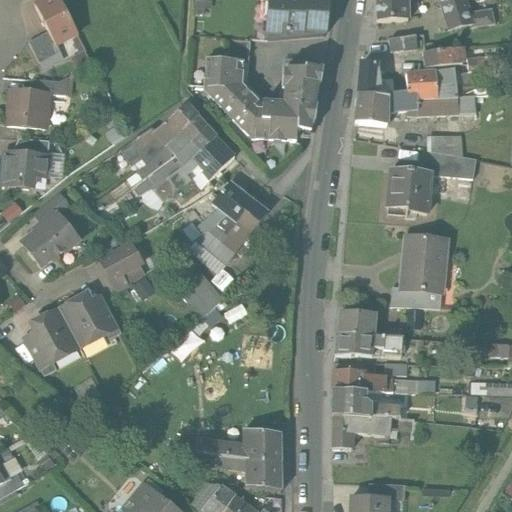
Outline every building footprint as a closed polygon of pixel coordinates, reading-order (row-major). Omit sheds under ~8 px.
[(76,37),(57,0),(45,0),(47,2),(34,8),(47,34),(55,48),(56,47),(76,37)] [(204,0),(204,3),(224,5),(221,39),(266,42),(270,0),(204,0)] [(270,0),(266,42),(323,37),(328,1),(314,0),(304,0),(304,3),(270,0)] [(375,0),(376,23),(407,22),(406,2),(406,0),(375,0)] [(439,0),(445,18),(449,32),(471,28),(467,13),(462,0),(439,0)] [(474,12),(470,0),(462,0),(467,13),(474,12)] [(474,12),(467,13),(469,22),(487,18),(486,13),(485,10),(474,12)] [(487,18),(469,22),(471,28),(472,31),(494,28),(492,17),(487,18)] [(445,18),(414,26),(414,25),(406,27),(407,38),(415,38),(434,35),(449,32),(445,18)] [(47,34),(28,44),(39,65),(60,54),(56,47),(55,48),(47,34)] [(407,38),(401,39),(403,51),(417,50),(416,45),(415,38),(407,38)] [(401,39),(388,41),(390,53),(403,51),(401,39)] [(250,43),(227,41),(225,62),(242,64),(248,64),(250,43)] [(460,50),(452,51),(454,67),(462,67),(460,50)] [(452,51),(424,54),(426,70),(454,67),(452,51)] [(483,60),(467,61),(468,75),(484,74),(484,64),(483,60)] [(225,62),(206,61),(203,89),(207,89),(207,95),(247,137),(251,137),(251,141),(267,143),(268,124),(261,123),(262,105),(257,104),(241,87),(242,64),(225,62)] [(248,64),(242,64),(241,87),(257,104),(262,105),(262,101),(247,85),(248,64)] [(283,102),(262,101),(262,105),(261,123),(268,124),(267,143),(295,145),(296,133),(310,134),(311,124),(313,124),(316,108),(314,108),(317,86),(319,87),(322,71),(320,71),(321,65),(304,64),(304,66),(285,65),(283,102)] [(378,67),(360,65),(357,96),(370,97),(381,96),(380,78),(379,78),(378,67)] [(435,74),(406,76),(408,94),(409,102),(435,102),(437,101),(436,88),(435,74)] [(406,76),(380,78),(381,96),(408,94),(406,76)] [(58,85),(30,82),(29,94),(48,96),(48,97),(65,98),(66,80),(58,85)] [(455,85),(436,88),(437,101),(456,101),(455,90),(455,85)] [(484,87),(468,89),(470,99),(486,98),(484,87)] [(468,89),(455,90),(456,101),(470,99),(468,89)] [(29,94),(10,92),(6,127),(45,131),(48,97),(48,96),(29,94)] [(381,96),(370,97),(357,96),(354,124),(386,128),(386,114),(406,113),(406,117),(435,117),(435,102),(409,102),(408,94),(381,96)] [(437,101),(435,102),(435,117),(458,116),(456,101),(437,101)] [(187,109),(164,130),(175,142),(182,136),(180,134),(196,118),(187,109)] [(206,129),(196,118),(180,134),(182,136),(188,143),(206,129)] [(206,129),(188,143),(192,147),(199,154),(216,142),(217,141),(206,129)] [(459,132),(435,130),(435,132),(436,138),(437,155),(461,159),(459,132)] [(188,143),(182,136),(175,142),(180,147),(172,154),(167,148),(157,157),(166,167),(192,147),(188,143)] [(431,139),(428,139),(429,154),(437,155),(436,138),(431,139)] [(49,144),(25,142),(24,158),(47,160),(49,144)] [(180,147),(175,142),(167,148),(172,154),(180,147)] [(216,142),(199,154),(214,170),(213,171),(214,172),(215,173),(216,172),(217,173),(232,158),(216,142)] [(429,154),(423,153),(421,176),(430,177),(430,178),(473,181),(476,162),(461,159),(437,155),(429,154)] [(24,158),(4,156),(1,188),(33,191),(34,179),(46,180),(47,160),(24,158)] [(127,181),(139,196),(160,178),(148,164),(127,181)] [(421,176),(390,173),(387,210),(405,211),(405,215),(426,216),(430,178),(430,177),(421,176)] [(230,186),(211,206),(218,212),(194,232),(199,238),(201,236),(226,219),(236,227),(253,204),(230,186)] [(57,196),(32,217),(40,227),(42,229),(57,218),(58,219),(68,210),(57,196)] [(236,227),(226,219),(201,236),(208,247),(213,253),(225,262),(231,255),(232,256),(248,236),(249,237),(266,215),(253,204),(236,227)] [(57,218),(42,229),(40,227),(33,233),(35,235),(21,245),(40,268),(50,260),(52,263),(77,243),(58,219),(57,218)] [(199,238),(188,246),(196,256),(208,247),(201,236),(199,238)] [(446,242),(404,238),(400,290),(400,292),(427,295),(427,293),(441,295),(446,242)] [(127,246),(98,261),(111,282),(140,267),(127,246)] [(194,278),(176,294),(201,321),(219,305),(194,278)] [(427,295),(400,292),(400,290),(391,290),(389,309),(426,310),(427,295)] [(86,295),(56,311),(79,352),(108,336),(90,303),(86,295)] [(99,298),(90,303),(108,336),(111,341),(120,336),(99,298)] [(56,311),(27,327),(32,334),(50,368),(52,367),(79,352),(56,311)] [(375,317),(338,315),(336,337),(373,338),(375,317)] [(391,326),(381,326),(380,338),(390,337),(390,331),(391,326)] [(32,334),(19,341),(38,375),(40,374),(44,380),(56,374),(52,367),(50,368),(32,334)] [(373,338),(336,337),(334,358),(371,359),(372,351),(373,338)] [(390,337),(380,338),(373,338),(372,351),(382,351),(382,355),(400,357),(401,338),(390,337)] [(506,367),(511,367),(511,346),(489,345),(488,359),(507,360),(506,367)] [(406,366),(384,366),(384,377),(406,378),(406,366)] [(364,374),(333,373),(332,393),(365,393),(434,395),(434,383),(416,383),(416,381),(393,381),(393,379),(385,379),(385,378),(364,377),(364,374)] [(511,396),(511,384),(470,384),(469,396),(511,396)] [(365,393),(332,393),(332,418),(363,420),(364,403),(365,393)] [(399,409),(369,407),(364,403),(363,420),(390,422),(398,422),(399,415),(399,409)] [(363,420),(332,418),(331,451),(351,451),(352,435),(388,439),(390,422),(363,420)] [(280,436),(243,432),(244,462),(244,470),(245,489),(281,494),(280,436)] [(57,450),(73,464),(87,450),(71,435),(57,450)] [(192,440),(177,442),(180,459),(195,455),(196,440),(192,440)] [(240,447),(196,440),(195,455),(205,457),(244,462),(244,448),(240,448),(240,447)] [(244,462),(205,457),(205,461),(204,467),(235,471),(235,470),(244,470),(244,462)] [(0,466),(0,487),(9,482),(9,481),(0,466)] [(15,478),(9,481),(9,482),(0,487),(0,501),(21,489),(15,478)] [(175,511),(142,486),(128,503),(136,509),(133,511),(175,511)] [(404,487),(374,486),(374,499),(387,500),(387,502),(403,503),(404,487)] [(208,487),(192,507),(197,511),(201,511),(220,489),(208,487)] [(220,489),(201,511),(223,511),(233,499),(220,489)] [(374,499),(350,498),(349,511),(386,511),(387,502),(387,500),(374,499)] [(251,511),(233,499),(223,511),(251,511)]
